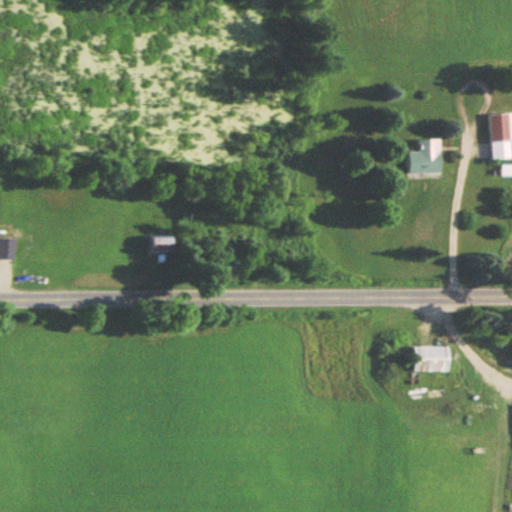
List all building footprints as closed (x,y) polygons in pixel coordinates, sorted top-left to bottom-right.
[(485,160),(505,159),(505,142),(511,141),(511,114),(484,115),(485,160)] [(402,175),(435,174),(434,141),(411,142),(412,153),(401,153),(402,175)] [(164,254),(164,237),(141,237),(141,254),(164,254)] [(0,262),(8,262),(8,240),(0,239),(0,262)] [(442,348),(406,348),(406,373),(442,373),(442,348)]
